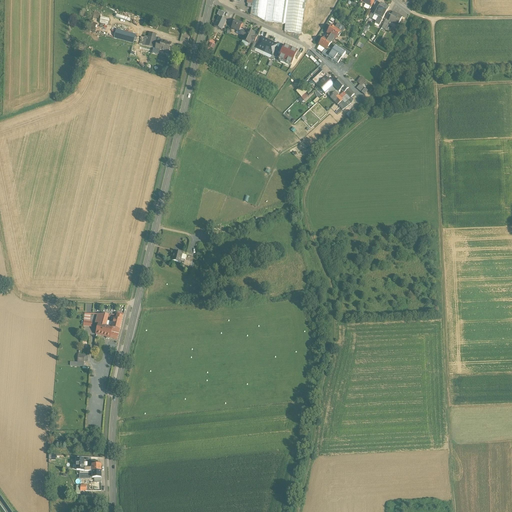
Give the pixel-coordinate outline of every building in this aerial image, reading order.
[(252,0),(252,5),(250,15),(265,21),(267,0),(252,0)] [(284,0),(267,0),(265,21),(282,24),(284,0)] [(305,0),(288,0),(285,24),(284,31),(301,34),(305,0)] [(306,0),(304,27),(314,28),(316,0),(306,0)] [(382,7),(379,6),(375,13),(374,15),(378,18),(382,20),(389,7),(384,4),(382,7)] [(402,17),(393,12),(388,22),(397,26),(402,17)] [(219,18),(218,18),(214,27),(222,31),(226,21),(222,19),(219,18)] [(243,24),(235,21),(231,28),(237,31),(239,31),(239,32),(240,29),(243,24)] [(136,35),(92,23),(90,32),(133,43),(134,41),(136,41),(138,37),(135,36),(136,35)] [(337,25),(335,29),(340,32),(341,33),(344,30),(343,28),(339,25),(337,25)] [(331,29),(331,30),(330,31),(330,30),(327,34),(334,38),(336,39),(340,32),(335,29),(334,28),(333,28),(333,27),(332,27),(331,27),(331,28),(330,29),(331,29)] [(255,34),(247,31),(242,41),(250,44),(251,42),(254,35),(255,34)] [(157,35),(149,33),(147,39),(141,37),(139,45),(153,48),(156,38),(157,35)] [(334,38),(328,34),(325,39),(331,44),(334,38)] [(257,44),(255,48),(256,49),(264,53),(269,41),(260,37),(257,44)] [(158,38),(157,38),(156,38),(153,48),(156,49),(157,44),(160,45),(161,42),(161,41),(161,40),(160,39),(159,39),(158,38)] [(325,39),(323,39),(319,45),(325,49),(326,50),(328,48),(331,44),(325,39)] [(278,45),(269,41),(264,53),(271,56),(272,57),(274,52),(278,45)] [(172,45),(161,42),(160,45),(157,44),(156,49),(159,50),(169,53),(170,48),(171,48),(172,45)] [(282,52),(279,59),(291,65),(295,57),(297,52),(284,46),(282,52)] [(325,49),(322,54),(332,61),(333,60),(338,63),(342,57),(343,58),(346,53),(335,47),(333,51),(328,48),(326,50),(325,49)] [(325,75),(322,72),(312,81),(318,87),(319,86),(322,84),(319,81),(325,75)] [(325,75),(319,81),(322,84),(327,79),(328,78),(325,75)] [(361,86),(365,81),(361,78),(357,82),(361,86)] [(322,84),(319,86),(325,93),(333,86),(327,79),(322,84)] [(334,86),(333,87),(337,90),(339,93),(342,90),(345,86),(340,80),(334,86)] [(333,86),(325,93),(324,93),(324,94),(325,95),(328,92),(333,87),(334,86),(333,86)] [(306,92),(301,87),(296,92),(300,97),(306,92)] [(333,87),(328,92),(332,96),(335,92),(337,90),(333,87)] [(354,95),(348,89),(345,92),(351,98),(352,99),(353,98),(352,97),(354,95)] [(337,95),(335,92),(332,96),(330,97),(338,105),(341,102),(343,101),(337,95)] [(177,252),(174,252),(172,261),(180,263),(181,259),(182,254),(180,253),(181,252),(178,251),(177,252)] [(192,262),(185,260),(184,264),(183,268),(190,270),(192,262)] [(108,315),(102,315),(100,324),(106,325),(107,318),(108,315)] [(122,321),(114,319),(112,328),(113,328),(120,330),(122,321)] [(119,334),(112,333),(113,328),(112,328),(105,326),(100,325),(99,325),(97,334),(106,337),(109,338),(117,340),(119,334)]
